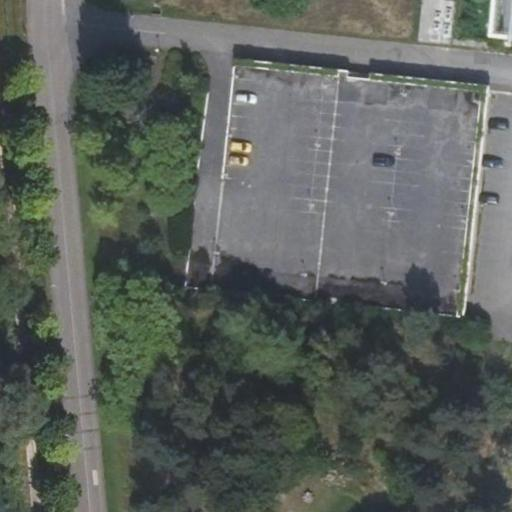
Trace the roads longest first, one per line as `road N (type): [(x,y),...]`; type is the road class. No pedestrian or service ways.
road 1 (track): [(0,187),(32,511)]
road 2 (unknown): [(357,249),(381,274),(410,272),(421,257),(436,114),(399,104),(371,108)]
road 3 (unknown): [(226,39),(209,195),(221,210),(267,225)]
road 4 (unknown): [(371,108),(357,249)]
road 5 (unknown): [(267,225),(290,93)]
